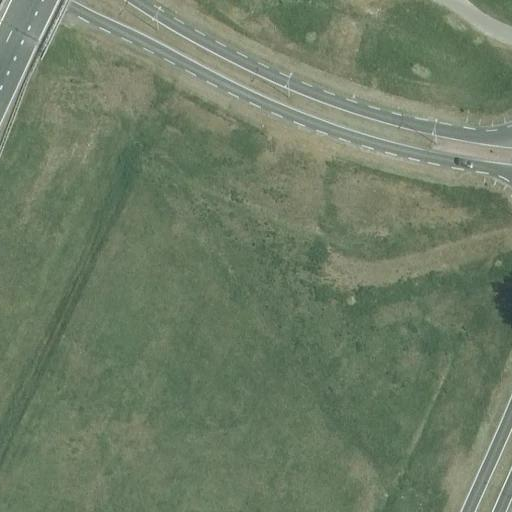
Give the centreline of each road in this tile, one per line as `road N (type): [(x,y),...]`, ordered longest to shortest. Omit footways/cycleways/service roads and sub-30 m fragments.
road 1 (trunk): [(63,0),(331,131),(511,175)]
road 2 (trunk): [(511,139),(387,117),(310,93),(215,51),(138,0)]
road 3 (trunk): [(511,402),(463,511)]
